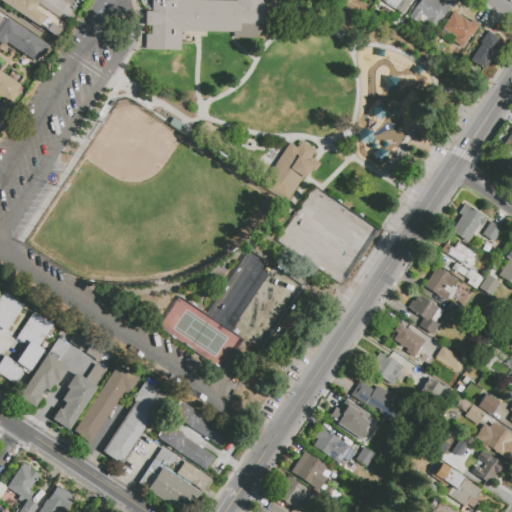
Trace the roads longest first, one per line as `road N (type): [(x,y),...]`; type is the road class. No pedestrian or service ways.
road 1 (tertiary): [(503,96),(277,432)]
road 2 (residential): [(144,511),(0,413)]
